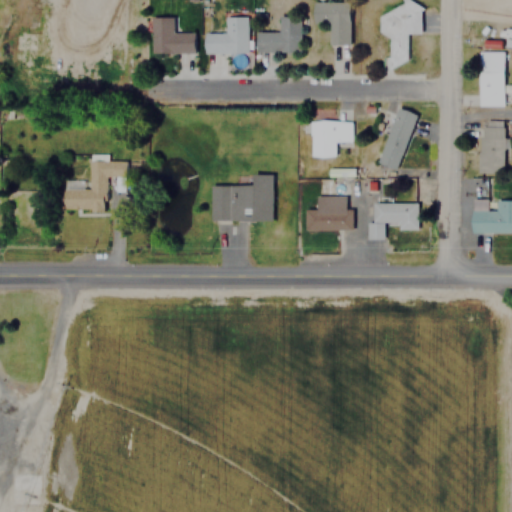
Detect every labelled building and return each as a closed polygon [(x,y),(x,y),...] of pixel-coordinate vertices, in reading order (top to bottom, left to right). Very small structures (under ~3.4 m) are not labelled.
[(349,1),(313,1),(313,22),(328,22),(328,44),(349,44),(349,1)] [(419,4),(380,5),(381,34),(388,34),(389,54),(382,54),(382,65),(407,65),(406,33),(420,32),(419,4)] [(247,52),(246,15),(225,15),(226,32),(204,32),(204,52),(247,52)] [(300,15),(278,15),(278,30),(256,30),(256,52),(300,52),(300,15)] [(193,31),(172,31),(172,16),(151,16),(151,53),(193,53),(193,31)] [(503,105),(503,50),(478,50),(478,105),(503,105)] [(415,113),(395,106),(375,163),(395,170),(415,113)] [(351,141),(350,120),(309,120),(309,156),(335,156),(335,141),(351,141)] [(503,120),(479,120),(479,170),(503,170),(503,120)] [(106,177),(113,177),(113,191),(124,191),(125,160),(88,159),(88,188),(63,188),(63,209),(106,210),(106,177)] [(271,173),(248,173),(248,181),(227,181),(227,220),(271,220),(271,173)] [(351,207),(345,207),(345,196),(315,196),(315,208),(304,208),(304,229),(351,229),(351,207)] [(511,231),(511,197),(494,198),(494,209),(486,209),(486,198),(471,198),(471,232),(511,231)] [(416,229),(416,202),(371,202),(371,229),(416,229)]
